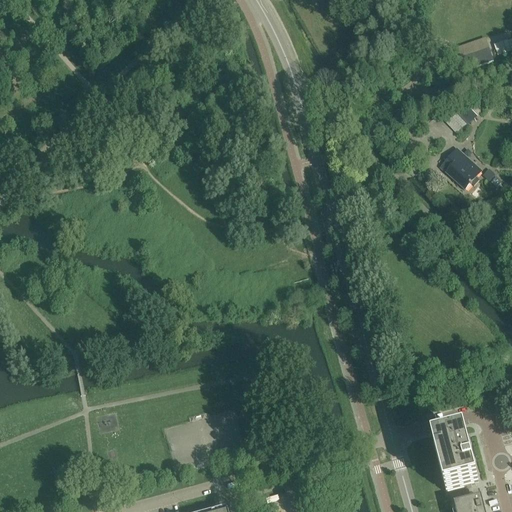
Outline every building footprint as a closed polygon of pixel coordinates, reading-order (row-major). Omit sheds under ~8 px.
[(507,56),(511,54),(508,43),(503,44),(504,48),(500,49),(499,46),(494,47),(498,59),(503,57),(502,57),(507,56)] [(489,50),(455,61),(460,75),(494,63),(489,50)] [(448,107),(440,115),(444,120),(453,112),(448,107)] [(441,170),(446,175),(465,192),(470,186),(471,187),(472,186),(474,188),(479,182),(476,179),(482,173),(457,152),(441,170)] [(489,171),(484,177),(490,183),(495,177),(489,171)] [(434,445),(447,495),(479,486),(466,437),(434,445)] [(485,511),(482,500),(455,507),(456,511),(485,511)]
